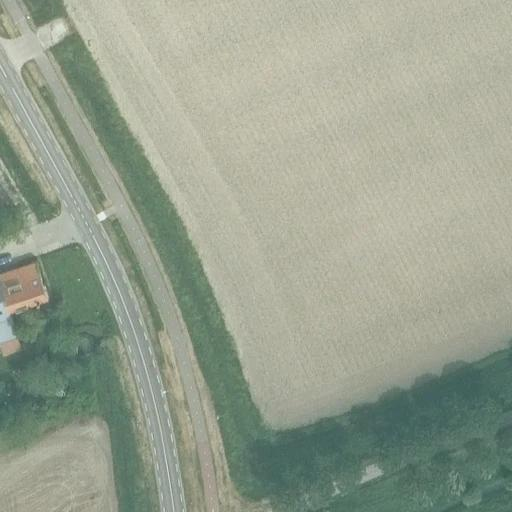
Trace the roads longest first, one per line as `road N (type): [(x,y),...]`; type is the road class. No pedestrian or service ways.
road 1 (secondary): [(172,511),(158,420),(101,253),(0,68)]
road 2 (unclassified): [(297,511),(511,421)]
